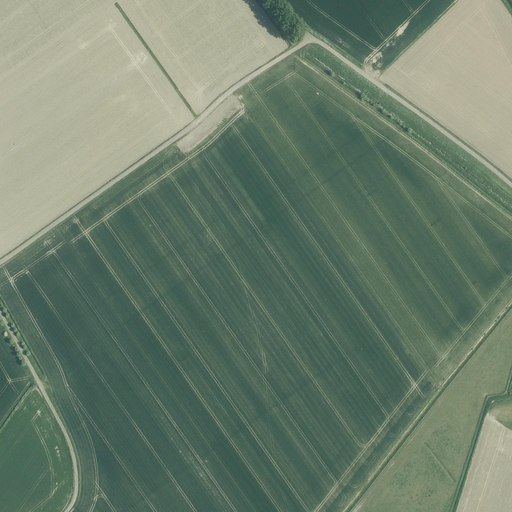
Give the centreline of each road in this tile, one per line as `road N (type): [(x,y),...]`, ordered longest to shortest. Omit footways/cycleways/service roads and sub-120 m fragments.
road 1 (unclassified): [(16,251),(311,39)]
road 2 (unclassified): [(511,185),(311,39)]
road 3 (track): [(0,312),(71,451),(76,486),(65,511)]
